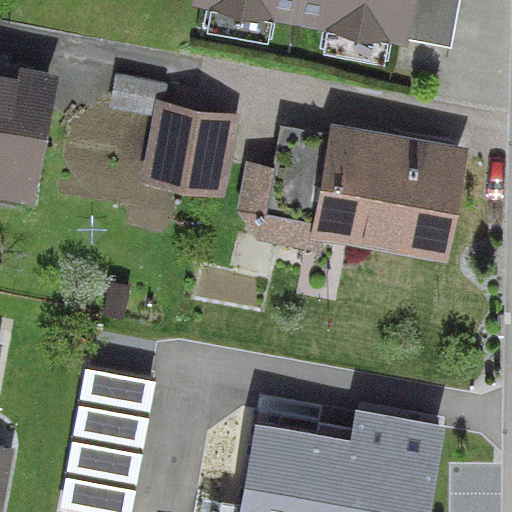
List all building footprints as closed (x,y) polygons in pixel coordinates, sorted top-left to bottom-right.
[(400,0),(253,0),(396,26),(400,0)] [(0,169),(26,174),(44,79),(0,70),(0,169)] [(107,104),(156,113),(158,101),(162,85),(112,76),(107,104)] [(236,115),(158,101),(156,113),(144,177),(223,191),(236,115)] [(436,246),(453,155),(334,133),(332,143),(276,132),(266,191),(322,202),(317,224),(436,246)] [(99,315),(119,319),(123,299),(103,295),(99,315)] [(129,511),(153,380),(89,368),(63,511),(70,511),(129,511)] [(426,511),(438,451),(258,420),(241,511),(426,511)]
